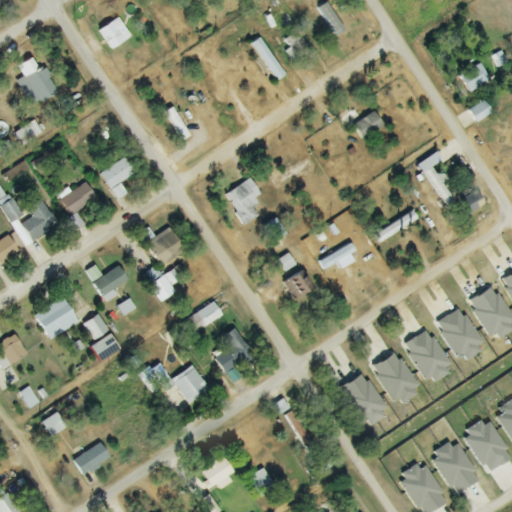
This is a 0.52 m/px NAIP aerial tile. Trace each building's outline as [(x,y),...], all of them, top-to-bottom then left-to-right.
[(312,6),(337,42),(345,37),(320,0),(312,6)] [(108,51),(127,37),(114,19),(95,32),(108,51)] [(296,60),(307,52),(292,33),(282,40),(296,60)] [(281,77),(256,39),(247,44),(272,83),(281,77)] [(473,124),(488,115),(480,101),(465,110),(473,124)] [(179,140),(185,136),(169,110),(163,114),(179,140)] [(379,128),(370,113),(349,126),(358,141),(379,128)] [(38,134),(30,121),(10,134),(18,147),(38,134)] [(254,218),(249,209),(259,203),(245,181),(221,197),(239,227),(254,218)] [(92,198),(81,184),(56,204),(68,218),(92,198)] [(465,216),(481,206),(471,192),(456,202),(465,216)] [(28,218),(18,225),(29,243),(54,227),(38,201),(23,210),(28,218)] [(371,237),(376,244),(413,220),(408,212),(371,237)] [(181,253),(166,229),(138,247),(154,270),(181,253)] [(0,263),(15,253),(4,236),(0,237),(0,263)] [(312,253),(337,289),(343,284),(318,249),(312,253)] [(102,303),(111,296),(108,292),(124,282),(114,267),(89,284),(102,303)] [(171,294),(152,267),(139,276),(158,303),(171,294)] [(309,289),(297,270),(279,281),(291,300),(309,289)] [(30,317),(46,341),(74,323),(59,299),(30,317)] [(188,336),(218,317),(210,303),(179,323),(188,336)] [(79,326),(90,341),(105,331),(93,315),(79,326)] [(211,360),(220,375),(248,358),(232,330),(218,338),(226,351),(211,360)] [(97,363),(116,350),(106,335),(87,348),(97,363)] [(23,356),(12,336),(0,342),(0,363),(2,368),(23,356)] [(168,384),(170,386),(157,395),(172,416),(206,392),(190,369),(168,384)] [(36,403),(25,387),(16,394),(26,409),(36,403)] [(38,424),(47,438),(62,428),(53,414),(38,424)] [(81,478),(106,459),(95,444),(70,462),(81,478)] [(206,489),(230,475),(221,458),(197,471),(206,489)] [(246,477),(257,499),(272,491),(260,470),(246,477)]
